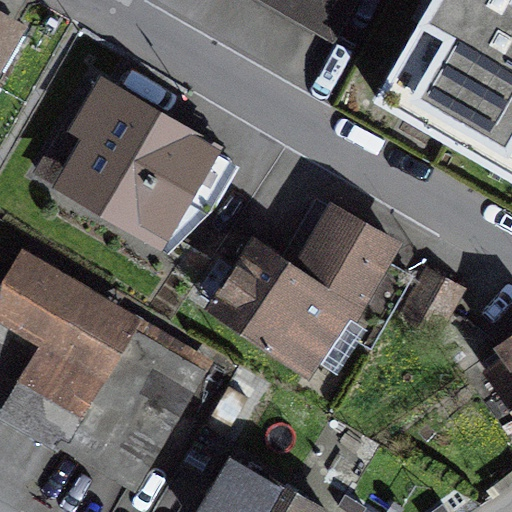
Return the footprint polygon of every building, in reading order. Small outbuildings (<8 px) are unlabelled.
[(252,0),(337,50),(364,0),(252,0)] [(511,0),(435,0),(372,109),(511,189),(511,0)] [(0,81),(29,31),(0,14),(0,81)] [(54,192),(169,257),(215,213),(239,170),(220,158),(224,150),(102,79),(69,134),(81,141),(54,192)] [(205,314),(310,386),(320,368),(337,379),(360,347),(371,351),(413,278),(391,265),(404,246),(330,206),(295,268),(253,241),(234,270),(221,262),(197,296),(211,305),(205,314)] [(0,413),(0,423),(137,495),(213,364),(23,251),(0,290),(0,325),(40,351),(0,413)] [(467,290),(426,267),(399,320),(441,341),(467,290)] [(500,362),(481,374),(511,417),(511,339),(494,352),(500,362)] [(199,511),(324,511),(232,458),(199,511)]
